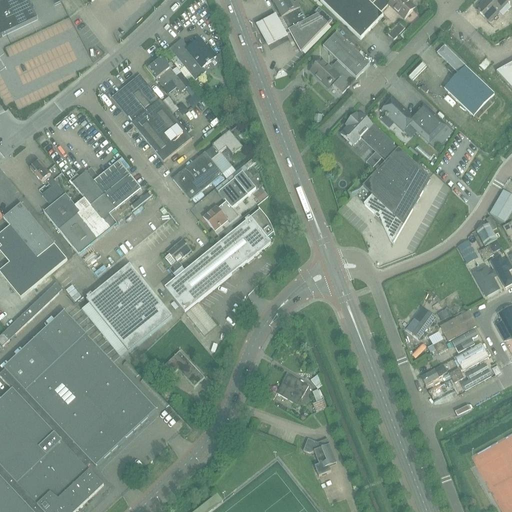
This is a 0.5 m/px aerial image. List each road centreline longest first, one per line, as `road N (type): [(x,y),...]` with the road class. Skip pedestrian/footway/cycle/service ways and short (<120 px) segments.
road 1 (tertiary): [(136,511),(220,424),(244,353),(274,312)]
road 2 (tertiary): [(315,222),(227,0)]
road 3 (unclassified): [(207,237),(79,92)]
road 4 (unclassified): [(372,281),(460,234),(511,162)]
road 5 (unclassified): [(323,132),(449,7)]
road 6 (unclassified): [(422,420),(372,281)]
road 7 (unclassified): [(79,92),(177,0)]
road 8 (tertiary): [(396,432),(352,319)]
